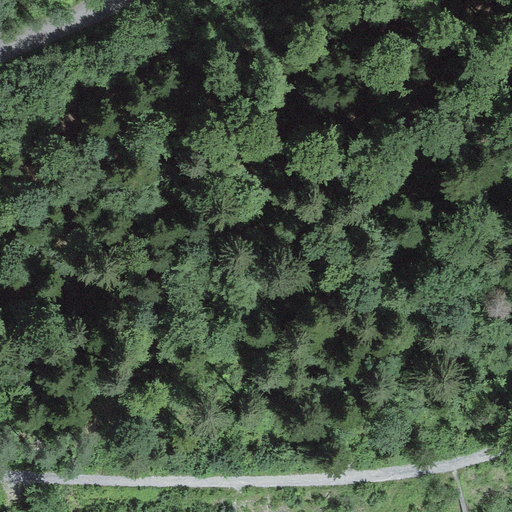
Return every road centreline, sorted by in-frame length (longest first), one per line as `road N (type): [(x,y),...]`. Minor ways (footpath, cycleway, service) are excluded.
road 1 (track): [(511,444),(385,475),(0,473)]
road 2 (track): [(112,0),(0,52)]
